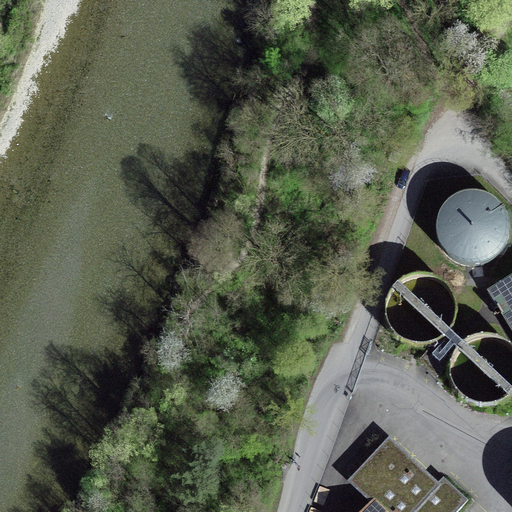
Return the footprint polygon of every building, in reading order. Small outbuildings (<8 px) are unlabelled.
[(443,250),(452,259),(463,264),(474,266),(486,263),(496,258),(504,248),(508,236),(508,224),(504,212),(496,202),(485,196),(473,194),(460,196),(449,203),(441,213),(437,225),(438,238),(443,250)] [(390,332),(399,342),(410,347),(422,348),(433,346),(443,340),(452,331),(456,319),(456,306),(452,294),(444,285),(433,278),(420,276),(408,278),(396,285),(388,295),(384,308),(385,321),(390,332)] [(511,277),(487,292),(511,332),(511,277)] [(456,393),(465,402),(475,407),(487,408),(498,406),(508,400),(511,396),(511,348),(509,345),(498,338),(486,336),(473,338),(462,345),(454,355),(450,368),(450,381),(456,393)] [(431,347),(419,360),(431,372),(443,359),(431,347)] [(435,487),(386,441),(350,479),(377,504),(369,511),(457,511),(468,501),(443,478),(435,487)]
